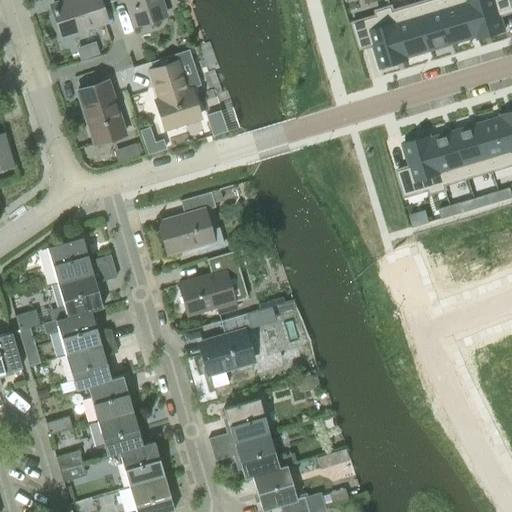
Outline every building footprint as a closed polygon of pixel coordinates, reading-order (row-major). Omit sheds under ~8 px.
[(110,3),(109,0),(68,0),(52,5),(62,36),(103,22),(98,7),(110,3)] [(109,0),(110,3),(120,0),(125,0),(133,24),(163,14),(157,0),(109,0)] [(441,0),(428,0),(416,4),(429,50),(454,42),(441,0)] [(467,0),(441,0),(454,42),(477,36),(478,35),(467,0)] [(511,6),(510,0),(467,0),(478,35),(477,36),(478,38),(504,30),(500,15),(511,11),(511,6)] [(393,11),(392,11),(405,57),(406,57),(429,50),(416,4),(393,11)] [(377,15),(352,23),(360,48),(374,44),(380,67),(407,59),(406,57),(405,57),(392,11),(393,11),(391,6),(376,11),(377,15)] [(94,42),(84,45),(88,57),(98,54),(94,42)] [(163,130),(197,119),(187,90),(184,91),(175,63),(148,72),(158,100),(153,101),(163,130)] [(93,144),(123,134),(106,82),(76,92),(93,144)] [(511,110),(500,114),(501,117),(502,117),(511,149),(511,110)] [(501,117),(478,124),(492,170),(511,163),(511,149),(502,117),(501,117)] [(478,124),(454,131),(468,177),(492,170),(478,124)] [(431,138),(430,138),(443,184),(444,184),(468,177),(454,131),(431,138)] [(410,166),(396,170),(404,196),(429,189),(430,193),(446,189),(444,184),(443,184),(430,138),(431,138),(430,136),(403,143),(410,166)] [(0,169),(9,167),(0,138),(0,169)] [(135,143),(125,147),(129,158),(138,155),(135,143)] [(143,148),(145,156),(161,151),(159,143),(152,145),(143,148)] [(511,194),(510,187),(498,191),(501,201),(511,197),(511,194)] [(215,229),(205,232),(199,211),(213,207),(212,204),(220,201),(217,190),(178,201),(182,216),(158,223),(167,253),(191,246),(193,253),(220,245),(215,229)] [(498,191),(486,194),(489,204),(501,201),(498,191)] [(462,202),(450,205),(453,215),(464,212),(462,202)] [(450,205),(438,209),(441,219),(453,215),(450,205)] [(454,243),(431,252),(440,273),(480,257),(468,227),(451,234),(454,243)] [(109,255),(87,261),(81,238),(46,248),(56,283),(112,266),(109,255)] [(206,260),(210,274),(176,284),(185,315),(215,306),(217,314),(236,308),(234,301),(245,298),(232,252),(206,260)] [(480,257),(440,273),(450,298),(490,282),(480,257)] [(56,283),(66,318),(88,311),(88,312),(101,308),(94,284),(115,278),(112,266),(56,283)] [(27,310),(15,314),(19,328),(31,324),(27,310)] [(65,355),(112,342),(109,330),(95,334),(88,312),(88,311),(66,318),(55,321),(65,355)] [(228,383),(224,369),(250,362),(240,331),(249,328),(245,313),(219,321),(224,336),(200,343),(209,373),(213,388),(228,383)] [(0,336),(0,388),(0,386),(0,374),(20,368),(10,333),(0,336)] [(112,342),(65,355),(75,390),(86,387),(109,381),(109,380),(102,357),(115,353),(112,342)] [(511,343),(478,359),(487,378),(511,367),(511,369),(511,343)] [(33,356),(25,358),(27,366),(35,364),(33,356)] [(299,363),(294,364),(292,368),(293,374),(302,371),(299,363)] [(109,381),(86,387),(96,421),(131,410),(121,376),(109,380),(109,381)] [(297,380),(300,392),(313,388),(310,376),(297,380)] [(47,397),(45,389),(37,391),(40,399),(47,397)] [(511,398),(499,406),(510,425),(511,424),(511,398)] [(232,444),(268,433),(258,399),(222,409),(229,433),(207,440),(210,450),(232,444)] [(131,410),(96,421),(106,455),(118,452),(141,445),(141,444),(131,410)] [(68,416),(44,423),(48,435),(71,429),(68,416)] [(268,433),(232,444),(243,479),(251,477),(251,476),(278,468),(268,433)] [(118,452),(128,485),(163,475),(153,441),(141,444),(141,445),(118,452)] [(309,460),(321,490),(352,478),(341,447),(309,460)] [(58,469),(81,463),(78,451),(55,458),(58,469)] [(81,463),(58,469),(62,482),(85,476),(81,463)] [(293,511),(307,508),(322,503),(318,494),(304,498),(303,497),(295,499),(285,465),(278,468),(251,476),(251,477),(261,510),(278,505),(280,511),(293,511)] [(163,475),(128,485),(135,511),(170,511),(173,511),(163,475)] [(343,489),(329,493),(331,501),(345,496),(343,489)] [(323,511),(324,511),(322,503),(307,508),(293,511),(323,511)]
